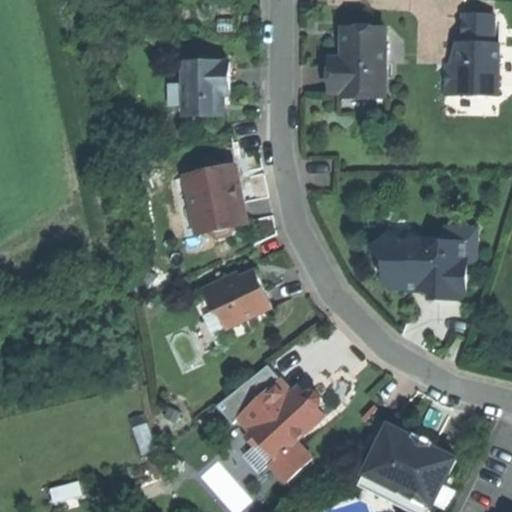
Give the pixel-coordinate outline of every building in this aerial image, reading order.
[(446,65),(446,92),(477,93),(477,97),(499,97),(500,44),(494,44),(494,16),(463,15),(463,27),(463,43),(457,43),(457,65),(446,65)] [(386,30),(344,29),(343,59),(343,67),(330,67),(330,79),(330,92),(385,92),(386,30)] [(183,117),(224,116),(223,96),(223,84),(229,84),(229,76),(229,63),(182,63),(183,117)] [(234,167),(186,177),(191,197),(193,197),(198,200),(199,206),(196,212),(194,212),(198,233),(211,230),(212,233),(217,237),(229,234),(234,227),(233,225),(245,222),(241,203),(240,203),(235,200),(233,192),(236,188),(238,187),(234,167)] [(240,195),(238,187),(236,188),(233,192),(235,200),(240,203),(241,203),(240,195)] [(191,197),(194,212),(196,212),(199,206),(198,200),(193,197),(191,197)] [(373,249),(389,266),(385,270),(385,281),(393,290),(405,290),(412,283),(419,283),(419,289),(430,289),(430,291),(430,300),(461,301),(461,263),(468,263),(478,263),(478,229),(467,229),(467,243),(444,243),(412,242),(404,248),(390,233),(373,249)] [(444,229),(444,243),(467,243),(467,229),(444,229)] [(227,280),(203,291),(214,315),(221,317),(227,330),(272,309),(264,290),(255,272),(229,284),(227,280)] [(413,291),(430,291),(430,289),(419,289),(419,283),(412,283),(405,290),(413,291)] [(270,465),(286,483),(312,460),(297,442),(325,416),(319,409),(309,398),(299,407),(290,398),(294,395),(293,394),(285,385),(268,367),(217,407),(233,425),(239,420),(251,433),(245,438),(254,448),(260,443),(275,460),(270,465)] [(300,388),(293,394),(294,395),(290,398),(299,407),(309,398),(306,395),(300,388)] [(321,399),(316,393),(308,393),(306,395),(309,398),(319,409),(322,406),(321,399)] [(389,427),(367,470),(385,479),(383,484),(401,493),(399,498),(400,504),(403,509),(409,511),(430,511),(457,460),(432,448),(425,449),(416,445),(415,440),(414,439),(389,427)] [(416,435),(414,439),(415,440),(416,445),(425,449),(432,448),(434,444),(425,439),(416,435)] [(175,454),(171,455),(168,457),(165,460),(163,463),(162,467),(162,471),(163,475),(164,478),(167,481),(170,484),(174,485),(177,486),(181,485),(185,484),(188,482),(191,479),(193,476),(194,472),(194,468),(193,464),(191,461),(189,458),(186,456),(182,454),(178,454),(175,454)] [(359,487),(403,509),(400,504),(399,498),(401,493),(383,484),(385,479),(367,470),(359,487)]
